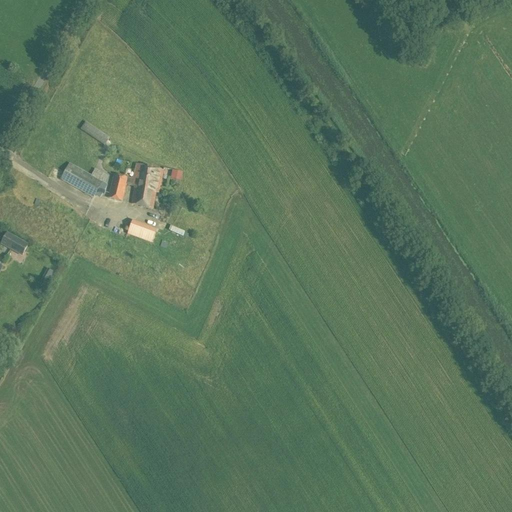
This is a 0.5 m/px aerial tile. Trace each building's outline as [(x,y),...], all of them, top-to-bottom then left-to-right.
[(104,146),(109,138),(85,122),(80,130),(104,146)] [(93,199),(101,184),(69,165),(60,180),(93,199)] [(158,195),(164,173),(136,167),(133,181),(114,176),(108,200),(122,203),(126,186),(134,188),(130,205),(152,210),(156,194),(158,195)] [(133,222),(128,236),(142,241),(147,227),(133,222)] [(21,257),(28,245),(7,233),(0,245),(21,257)]
